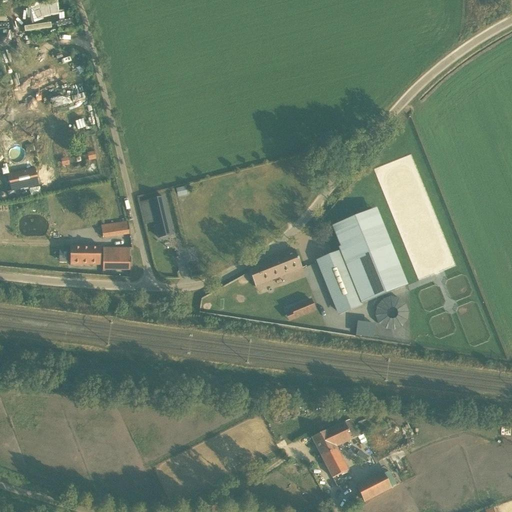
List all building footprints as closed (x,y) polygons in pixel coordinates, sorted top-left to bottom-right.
[(32,143),(24,145),(27,153),(34,150),(32,143)] [(88,161),(95,159),(93,151),(86,153),(88,161)] [(38,185),(34,169),(8,175),(12,191),(38,185)] [(158,238),(172,235),(163,198),(149,201),(158,238)] [(130,234),(128,222),(101,226),(103,238),(130,234)] [(101,247),(70,247),(70,265),(100,266),(101,247)] [(129,248),(113,248),(103,248),(102,270),(113,270),(130,271),(130,258),(129,258),(129,248)] [(276,257),(249,272),(255,287),(302,269),(294,250),(281,255),(282,257),(276,259),(276,257)] [(318,261),(340,314),(360,306),(338,253),(318,261)] [(293,273),(259,286),(262,293),(296,280),(293,273)] [(375,328),(404,330),(405,299),(377,298),(375,328)] [(305,301),(310,313),(316,311),(311,299),(305,301)] [(348,471),(336,447),(359,436),(351,419),(311,438),(332,478),(336,485),(350,479),(346,472),(348,471)] [(364,502),(391,489),(383,473),(356,487),(364,502)]
